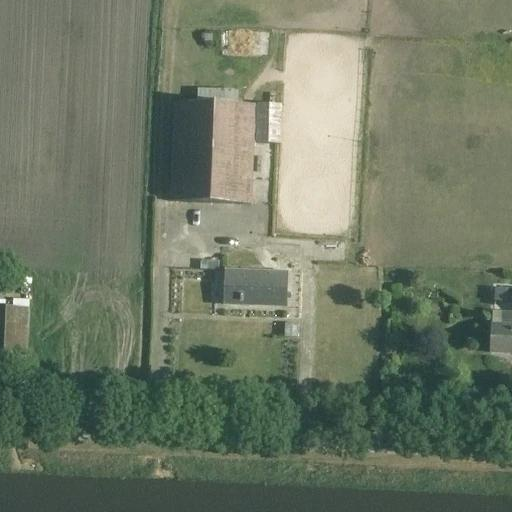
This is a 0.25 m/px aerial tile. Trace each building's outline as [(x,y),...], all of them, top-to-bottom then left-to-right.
[(238,93),(197,91),(197,106),(174,105),(171,204),(252,207),(254,145),(280,146),(282,108),(238,107),(238,93)] [(209,221),(233,221),(233,210),(209,210),(209,221)] [(286,273),(224,271),(223,301),(248,302),(248,306),(285,307),(286,273)] [(29,310),(0,309),(0,353),(20,354),(19,364),(26,364),(29,310)] [(511,326),(491,326),(490,354),(511,354),(511,326)]
